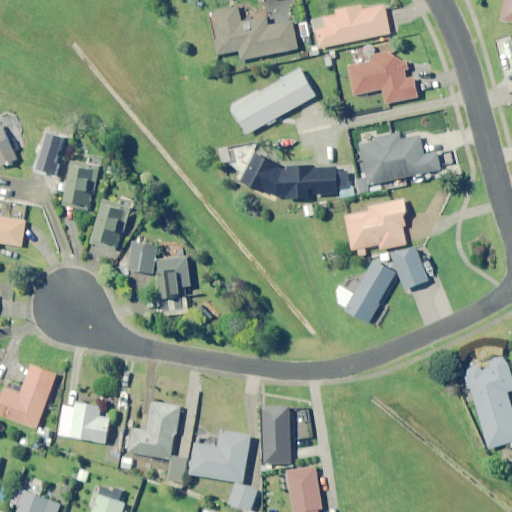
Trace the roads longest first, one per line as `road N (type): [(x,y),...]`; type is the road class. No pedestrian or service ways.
road 1 (residential): [(71,310),(97,331),(150,348),(293,370),(386,350),(511,290)]
road 2 (residential): [(511,229),(460,43),(439,0)]
